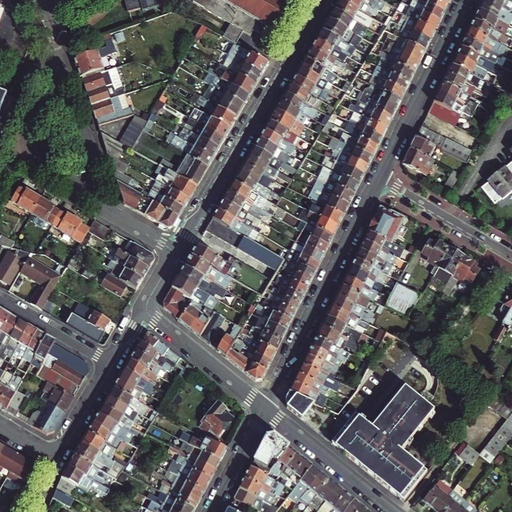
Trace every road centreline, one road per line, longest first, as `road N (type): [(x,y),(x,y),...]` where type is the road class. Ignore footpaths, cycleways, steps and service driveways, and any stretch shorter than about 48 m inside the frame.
road 1 (residential): [(175,251),(324,0)]
road 2 (residential): [(380,178),(265,408)]
road 3 (residential): [(468,0),(380,178)]
road 4 (residential): [(109,363),(56,460),(0,427)]
road 5 (residential): [(393,511),(265,408)]
road 6 (residential): [(265,408),(143,307)]
road 7 (residential): [(511,256),(380,178)]
road 8 (residential): [(100,207),(57,66)]
road 9 (residential): [(109,363),(0,300)]
